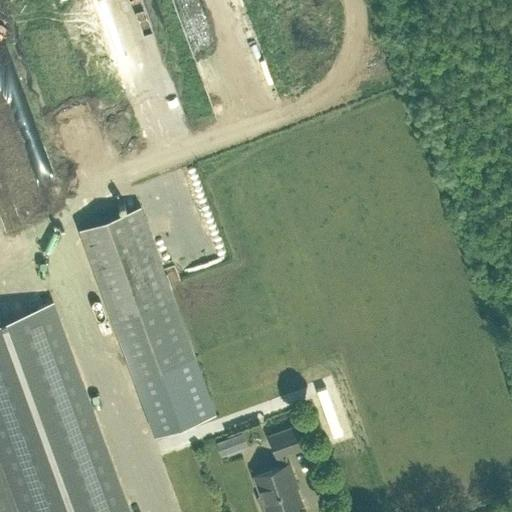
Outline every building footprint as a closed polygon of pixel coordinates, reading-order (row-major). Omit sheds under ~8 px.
[(163,90),(168,113),(183,109),(178,86),(163,90)] [(133,112),(153,109),(151,95),(131,98),(133,112)] [(194,353),(171,292),(111,315),(133,376),(194,353)] [(0,511),(128,511),(51,300),(0,318),(0,511)] [(259,376),(268,409),(299,401),(291,368),(259,376)] [(302,445),(294,424),(268,434),(276,455),(277,455),(280,464),(253,474),(260,493),(257,496),(261,508),(266,509),(266,511),(271,511),(301,501),(293,477),(294,477),(289,461),(288,461),(284,452),(302,445)] [(227,455),(251,448),(249,440),(225,447),(227,455)]
